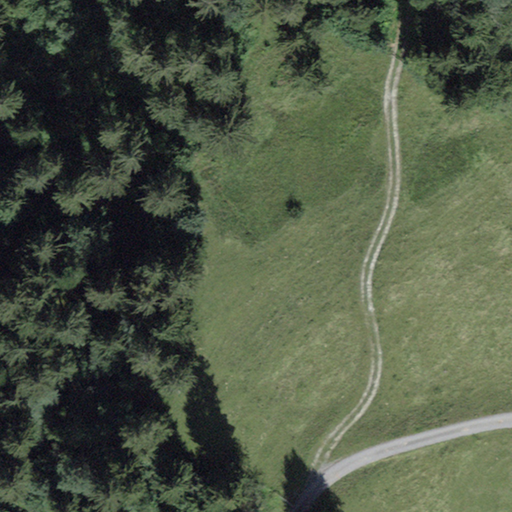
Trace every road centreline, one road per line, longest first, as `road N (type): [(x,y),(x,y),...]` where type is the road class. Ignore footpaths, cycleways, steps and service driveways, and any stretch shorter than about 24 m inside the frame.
road 1 (track): [(397,0),(386,79),(392,194),(361,279),(376,366),(364,397),(325,442),(315,477)]
road 2 (unclassified): [(294,511),(315,477),(351,457),(511,418)]
